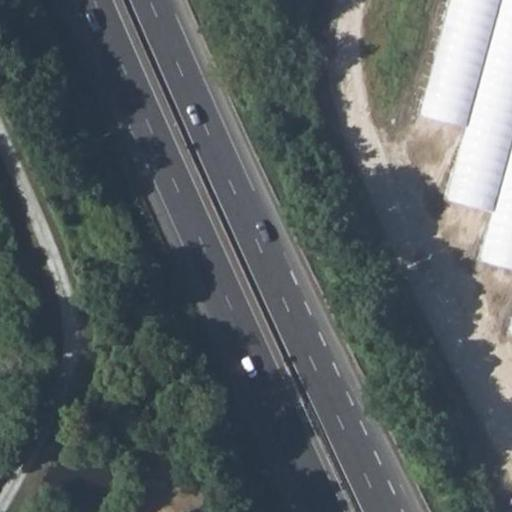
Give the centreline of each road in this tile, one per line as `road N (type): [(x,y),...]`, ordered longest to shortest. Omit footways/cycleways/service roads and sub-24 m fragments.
road 1 (trunk): [(382,511),(150,0)]
road 2 (trunk): [(93,0),(325,511)]
road 3 (unclassified): [(0,131),(56,260),(77,344),(68,388),(0,503)]
